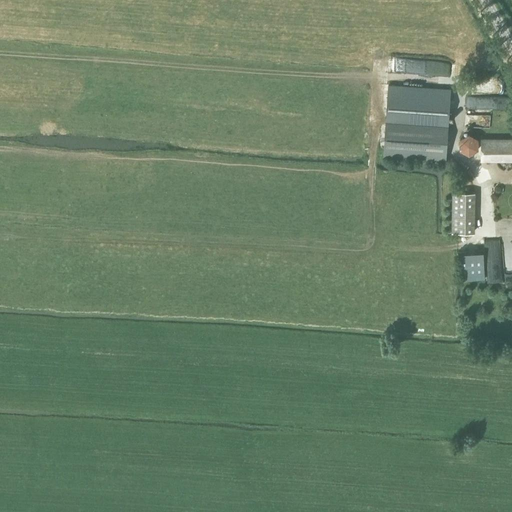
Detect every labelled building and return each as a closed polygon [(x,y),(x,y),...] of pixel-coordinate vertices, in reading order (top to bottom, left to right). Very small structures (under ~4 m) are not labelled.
[(388,85),(385,120),(448,124),(450,89),(388,85)] [(385,120),(382,154),(386,154),(446,158),(447,138),(448,132),(448,124),(385,120)] [(511,139),(482,139),(482,160),(511,160),(511,139)] [(451,192),(451,232),(473,232),(473,192),(451,192)] [(459,253),(460,279),(484,278),(483,252),(459,253)]
